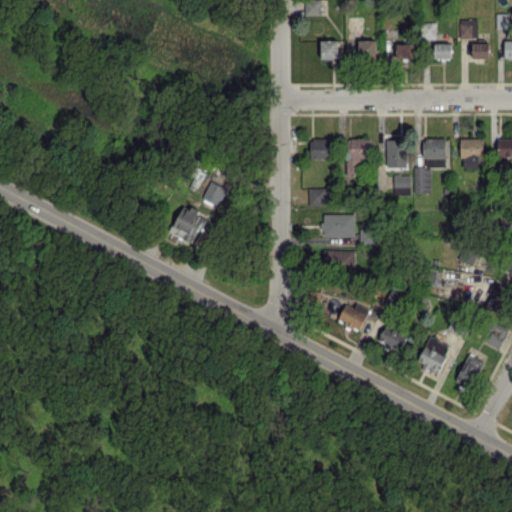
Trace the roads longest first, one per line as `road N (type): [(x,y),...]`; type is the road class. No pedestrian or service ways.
road 1 (tertiary): [(511,453),(0,185)]
road 2 (residential): [(280,0),(278,330)]
road 3 (residential): [(511,98),(280,99)]
